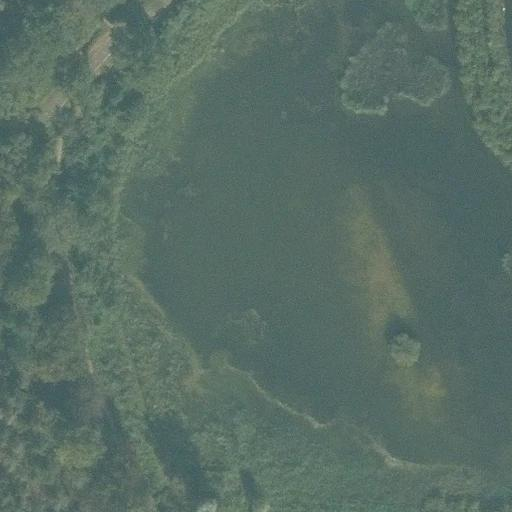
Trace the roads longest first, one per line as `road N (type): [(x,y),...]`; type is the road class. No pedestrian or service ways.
road 1 (track): [(51,105),(82,287),(153,511)]
road 2 (tertiary): [(0,97),(90,0)]
